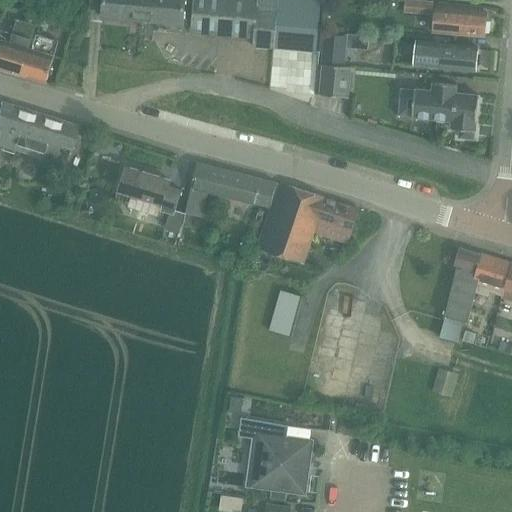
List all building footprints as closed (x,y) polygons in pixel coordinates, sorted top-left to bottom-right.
[(103,0),(103,4),(102,17),(140,21),(142,0),(103,0)] [(142,0),(140,21),(182,25),(183,25),(183,24),(192,24),(191,33),(213,35),(215,0),(142,0)] [(215,0),(213,35),(214,35),(254,38),(254,46),(273,48),(316,51),(320,3),(308,2),(280,0),(215,0)] [(433,3),(405,1),(404,12),(432,15),(433,3)] [(435,8),(433,32),(485,37),(487,13),(435,8)] [(0,30),(0,40),(2,41),(0,46),(0,69),(20,76),(28,47),(32,35),(35,26),(17,21),(13,34),(0,30)] [(325,34),(322,63),(342,65),(345,36),(325,34)] [(28,47),(20,76),(46,83),(46,82),(50,70),(54,55),(58,42),(32,35),(28,47)] [(418,40),(415,63),(475,70),(477,47),(418,40)] [(323,66),(320,96),(348,98),(351,68),(323,66)] [(415,90),(412,118),(451,122),(451,129),(459,130),(459,138),(474,139),(474,132),(475,132),(478,96),(455,94),(456,86),(432,84),(432,91),(415,90)] [(0,145),(54,162),(59,145),(71,149),(78,126),(2,101),(0,106),(0,145)] [(58,151),(54,163),(64,166),(68,154),(58,151)] [(191,188),(185,213),(203,217),(208,192),(270,207),(276,183),(196,163),(191,188)] [(126,166),(119,191),(162,204),(161,209),(170,212),(164,230),(166,230),(179,234),(185,214),(185,213),(176,210),(175,210),(175,208),(180,191),(181,188),(169,184),(170,180),(126,166)] [(271,207),(258,247),(282,256),(284,257),(304,264),(314,233),(346,244),(351,229),(358,209),(346,205),(326,198),(293,188),(279,184),(276,194),(271,207)] [(445,316),(442,328),(439,338),(457,343),(464,321),(468,322),(469,319),(476,293),(480,279),(476,278),(481,254),(459,248),(453,266),(456,267),(444,316),(445,316)] [(476,293),(469,319),(481,322),(484,307),(479,306),(482,295),(488,296),(490,288),(503,292),(501,299),(502,299),(503,293),(511,265),(511,263),(481,254),(476,278),(480,279),(476,293)] [(511,265),(503,293),(502,299),(511,301),(511,265)] [(280,290),(269,331),(290,337),(301,296),(280,290)] [(466,331),(463,340),(473,344),(476,334),(466,331)] [(440,368),(433,392),(452,398),(459,374),(440,368)] [(231,396),(229,412),(241,413),(243,398),(231,396)] [(284,437),(286,428),(241,420),(238,437),(256,439),(255,448),(250,448),(247,471),(252,472),(250,486),(304,493),(311,441),(284,437)]
